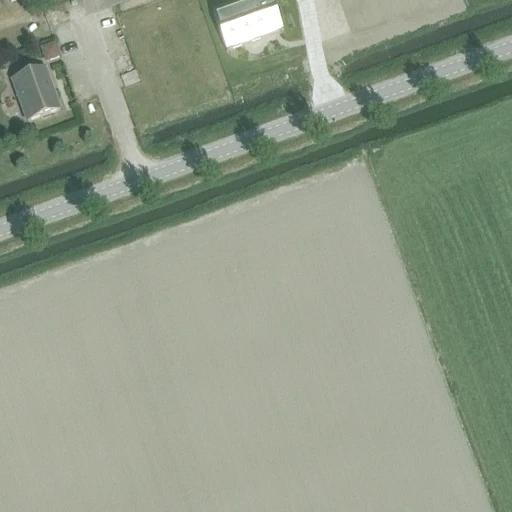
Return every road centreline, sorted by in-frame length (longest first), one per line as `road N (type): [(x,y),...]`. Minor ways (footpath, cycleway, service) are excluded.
road 1 (unclassified): [(0,231),(511,47)]
road 2 (unknown): [(81,23),(140,181)]
road 3 (unknown): [(292,0),(316,118)]
